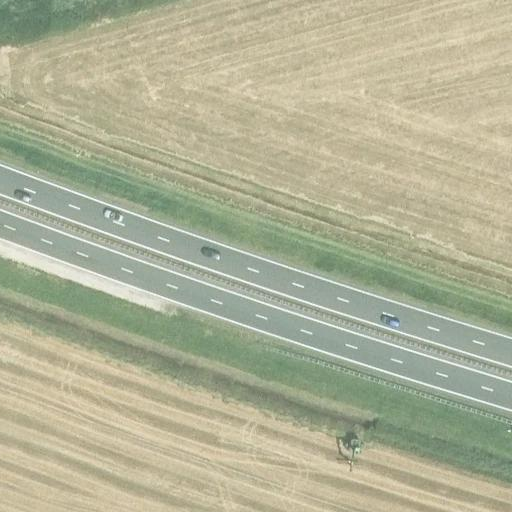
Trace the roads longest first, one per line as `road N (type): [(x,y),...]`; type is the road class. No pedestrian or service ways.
road 1 (trunk): [(0,223),(511,402)]
road 2 (trunk): [(511,345),(177,240),(0,171)]
